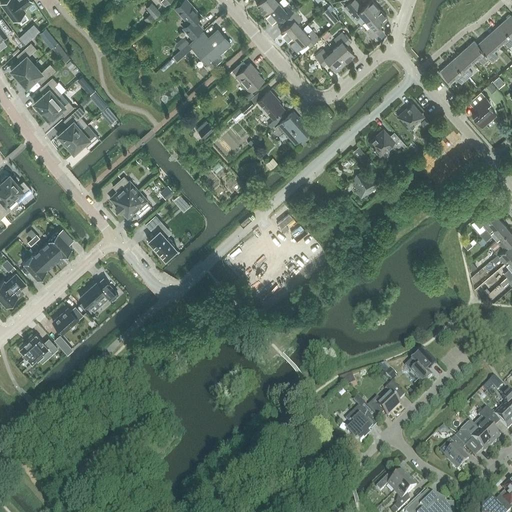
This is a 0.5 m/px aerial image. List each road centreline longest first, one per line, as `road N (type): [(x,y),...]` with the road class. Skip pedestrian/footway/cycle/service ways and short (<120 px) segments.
road 1 (unclassified): [(170,298),(416,74)]
road 2 (residential): [(392,46),(332,98),(315,98),(223,0)]
road 3 (unclassified): [(0,449),(170,298)]
road 4 (residential): [(0,95),(115,239)]
road 5 (residential): [(511,451),(476,487),(464,488),(419,465),(389,433)]
road 6 (residential): [(115,239),(0,332)]
